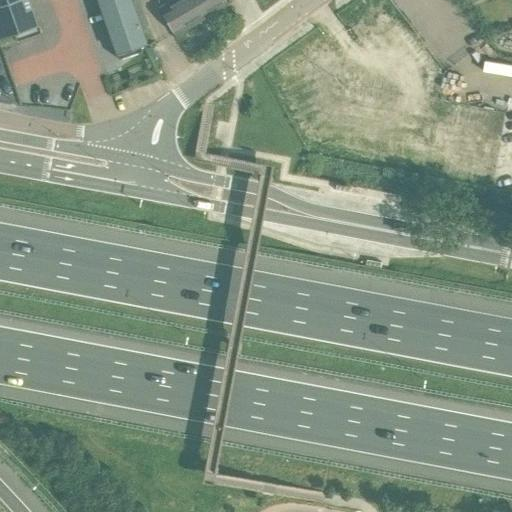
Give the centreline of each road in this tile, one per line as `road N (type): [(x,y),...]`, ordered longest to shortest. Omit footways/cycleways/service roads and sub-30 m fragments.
road 1 (motorway): [(0,355),(511,451)]
road 2 (motorway): [(511,346),(0,250)]
road 3 (secondary): [(118,186),(379,236),(463,244)]
road 4 (secondary): [(463,244),(147,161)]
road 5 (unknown): [(327,10),(348,39),(411,70),(422,97),(420,128),(389,143),(344,139),(319,119),(306,79)]
road 6 (residential): [(147,161),(164,112),(313,0)]
road 7 (secondary): [(147,161),(0,135)]
